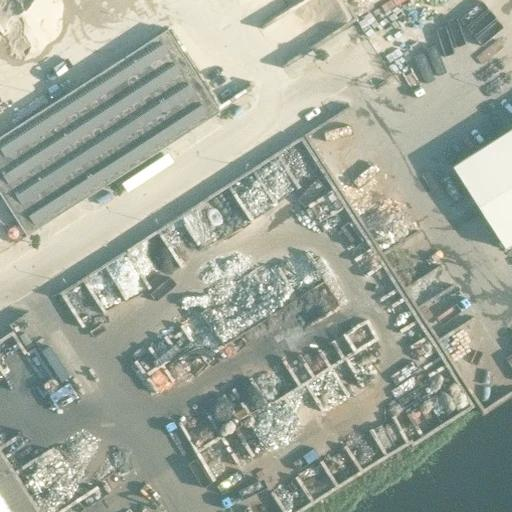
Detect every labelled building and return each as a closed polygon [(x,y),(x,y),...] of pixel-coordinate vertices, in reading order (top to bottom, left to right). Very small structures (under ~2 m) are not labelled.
[(0,137),(0,195),(26,236),(218,112),(166,31),(0,137)] [(511,129),(452,168),(504,249),(511,243),(511,129)] [(220,189),(161,229),(182,260),(206,244),(203,240),(218,230),(212,221),(232,208),(220,189)] [(13,331),(0,338),(0,365),(7,377),(31,362),(13,331)] [(205,444),(214,458),(255,432),(246,418),(205,444)] [(0,511),(35,511),(0,456),(0,511)] [(268,489),(250,508),(253,511),(290,511),(308,493),(305,490),(296,499),(288,491),(280,500),(268,489)]
